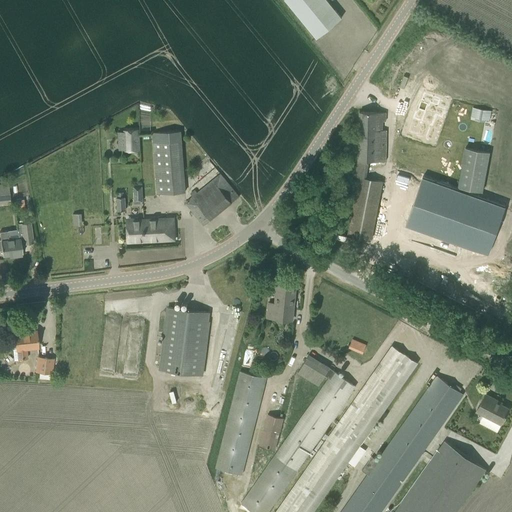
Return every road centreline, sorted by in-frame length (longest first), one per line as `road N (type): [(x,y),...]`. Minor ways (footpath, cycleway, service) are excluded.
road 1 (unclassified): [(511,362),(257,225)]
road 2 (tertiary): [(257,225),(412,0)]
road 3 (tertiary): [(0,295),(171,272),(225,250),(257,225)]
